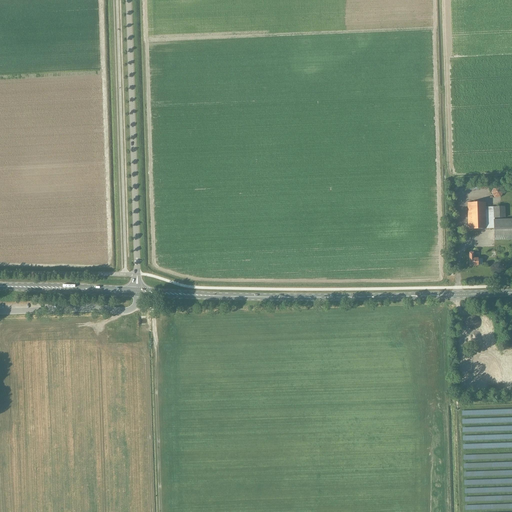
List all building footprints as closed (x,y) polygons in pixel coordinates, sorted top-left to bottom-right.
[(490,193),(498,197),(501,191),(493,187),(490,193)] [(467,203),(468,229),(494,228),(495,240),(511,239),(511,218),(494,220),(494,218),(505,217),(504,206),(486,207),(485,202),(467,203)] [(469,258),(469,266),(478,265),(478,258),(473,258),(473,252),(469,253),(469,258)] [(477,321),(470,323),(472,329),(479,327),(477,321)] [(472,376),(498,375),(498,360),(471,361),(472,376)]
